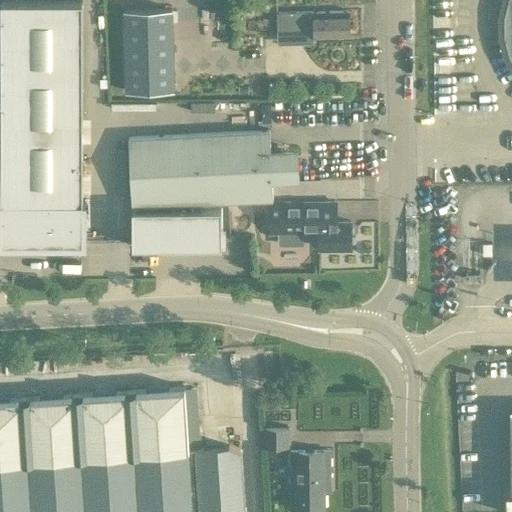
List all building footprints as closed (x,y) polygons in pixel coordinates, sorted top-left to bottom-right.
[(0,221),(1,221),(1,240),(0,241),(0,243),(2,241),(41,241),(41,244),(42,244),(42,241),(82,241),(85,244),(85,243),(82,240),(82,202),(85,202),(85,201),(82,201),(80,0),(1,1),(1,101),(0,100),(0,221)] [(511,0),(506,0),(504,9),(503,24),(504,38),(508,51),(511,60),(511,0)] [(170,8),(122,10),(124,91),(172,89),(170,8)] [(314,36),(349,36),(349,10),(276,12),(277,29),(314,28),(314,36)] [(131,206),(173,203),(173,207),(132,207),(132,245),(221,244),(221,207),(192,207),(192,202),(272,198),(271,173),(295,172),(294,152),(270,154),(268,129),(127,137),(131,206)] [(335,221),(335,202),(269,202),(269,232),(318,231),(319,247),(350,247),(350,221),(335,221)] [(0,511),(245,511),(241,450),(230,443),(189,446),(184,386),(0,398),(0,511)] [(263,446),(291,446),(291,426),(263,426),(263,446)] [(289,450),(289,464),(295,464),(296,510),(299,510),(299,511),(312,511),(313,509),(325,509),(324,478),(330,478),(330,449),(289,450)]
